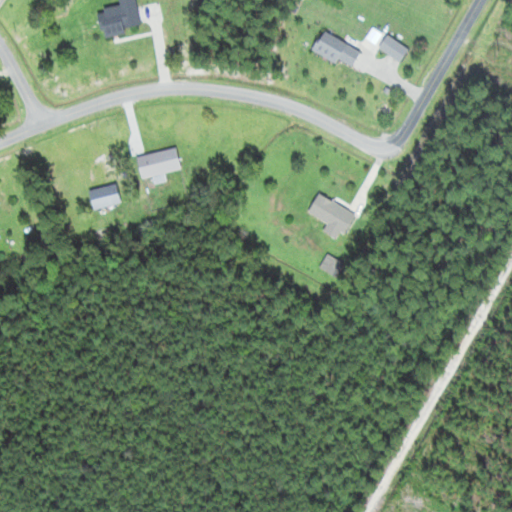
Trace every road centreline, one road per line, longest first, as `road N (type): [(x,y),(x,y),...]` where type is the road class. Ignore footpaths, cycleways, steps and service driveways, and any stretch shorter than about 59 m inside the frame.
road 1 (residential): [(0,144),(104,98),(203,83),(291,106),(390,149),(398,140)]
road 2 (residential): [(398,140),(478,0)]
